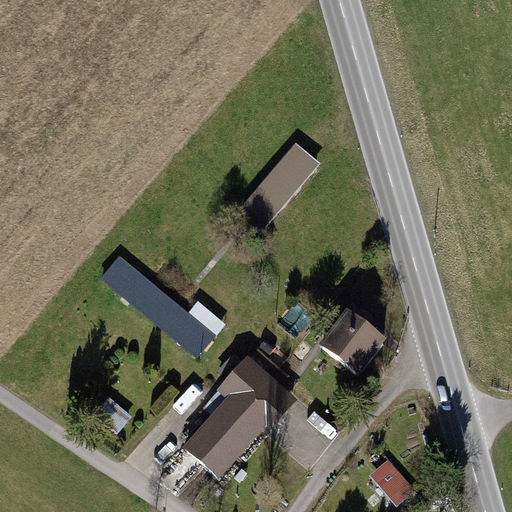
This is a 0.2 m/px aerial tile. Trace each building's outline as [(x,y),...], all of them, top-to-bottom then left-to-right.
[(291,151),(226,226),(248,245),(314,170),(291,151)] [(114,263),(98,283),(193,359),(209,339),(114,263)] [(347,317),(320,354),(358,384),(386,348),(374,339),(380,332),(354,311),(349,319),(347,317)] [(178,456),(211,486),(258,436),(262,441),(290,411),(243,368),(219,394),(228,402),(178,456)] [(384,460),(366,476),(392,505),(410,490),(384,460)]
